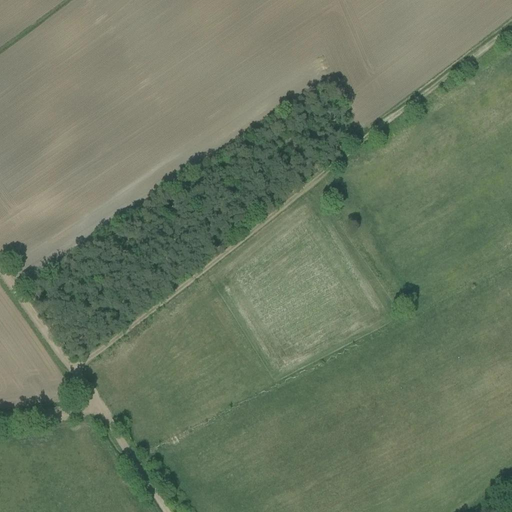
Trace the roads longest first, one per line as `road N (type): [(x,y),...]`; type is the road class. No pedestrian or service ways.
road 1 (track): [(71,370),(511,28)]
road 2 (track): [(166,511),(96,405)]
road 3 (track): [(71,370),(0,269)]
